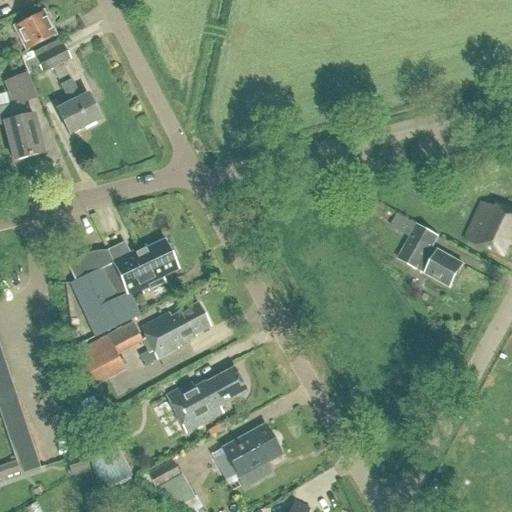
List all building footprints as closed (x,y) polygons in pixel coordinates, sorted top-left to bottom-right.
[(13,28),(25,50),(54,35),(49,24),(50,22),(47,16),(44,15),(43,12),(13,28)] [(35,58),(42,74),(70,60),(62,45),(35,58)] [(0,124),(2,124),(13,163),(42,154),(31,115),(28,116),(22,103),(36,98),(26,76),(4,83),(14,105),(0,108),(0,124)] [(68,136),(99,119),(86,95),(81,98),(71,80),(59,86),(69,104),(55,111),(68,136)] [(511,245),(511,216),(481,203),(466,241),(503,257),(508,244),(511,245)] [(399,260),(450,288),(463,266),(432,248),(438,236),(419,225),(399,260)] [(124,242),(106,250),(111,263),(112,262),(126,293),(129,291),(132,298),(164,284),(161,276),(177,269),(174,263),(176,258),(171,247),(166,245),(164,241),(146,250),(145,247),(129,254),(124,242)] [(209,328),(196,304),(170,318),(168,314),(139,329),(156,360),(176,349),(176,347),(195,337),(194,336),(209,328)] [(115,354),(140,341),(131,323),(73,354),(90,385),(123,368),(115,354)] [(245,392),(232,369),(205,384),(204,382),(193,389),(190,383),(164,398),(185,434),(222,414),(218,407),(245,392)] [(0,375),(0,388),(12,385),(8,373),(0,375)] [(0,388),(0,401),(15,397),(12,385),(0,388)] [(93,396),(78,403),(86,420),(101,413),(93,396)] [(0,401),(0,415),(19,409),(15,397),(0,401)] [(0,415),(4,427),(23,420),(19,409),(0,415)] [(4,427),(8,439),(27,432),(23,420),(4,427)] [(226,420),(213,427),(216,433),(229,426),(226,420)] [(222,450),(238,479),(239,479),(245,489),(265,478),(259,468),(280,456),(263,426),(222,450)] [(8,439),(12,451),(31,444),(27,432),(8,439)] [(107,439),(87,450),(96,494),(107,488),(128,477),(107,439)] [(12,451),(16,463),(35,456),(31,444),(12,451)] [(16,463),(20,475),(39,469),(35,456),(16,463)] [(180,507),(195,499),(181,474),(180,475),(172,461),(147,474),(148,476),(141,480),(145,488),(152,484),(155,491),(180,507)] [(29,510),(31,511),(50,511),(41,500),(29,510)] [(287,511),(305,511),(307,510),(292,503),(287,511)]
